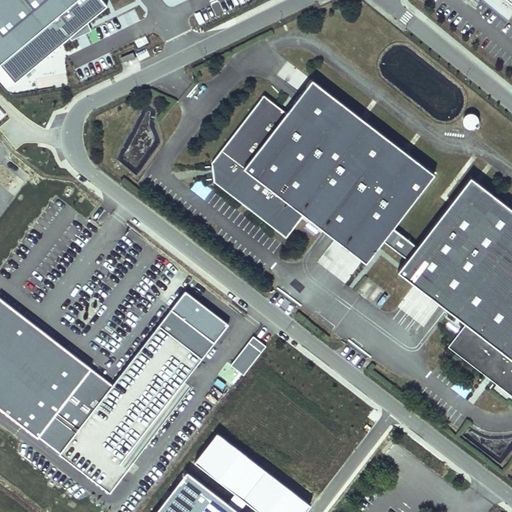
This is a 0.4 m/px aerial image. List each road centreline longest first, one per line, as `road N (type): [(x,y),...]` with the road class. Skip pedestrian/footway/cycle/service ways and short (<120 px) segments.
road 1 (unclassified): [(302,0),(93,100),(72,122),(73,154),(511,497)]
road 2 (unclassified): [(387,0),(511,102)]
